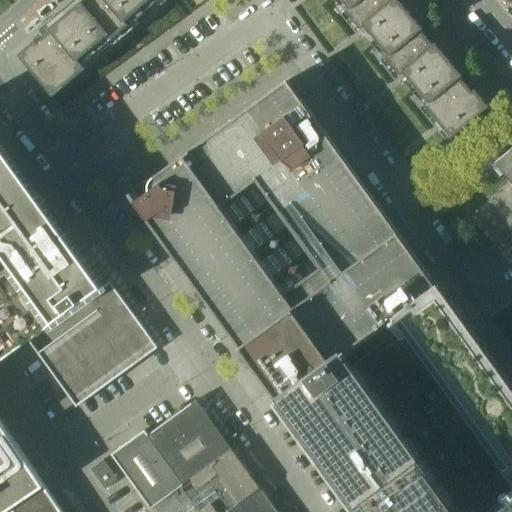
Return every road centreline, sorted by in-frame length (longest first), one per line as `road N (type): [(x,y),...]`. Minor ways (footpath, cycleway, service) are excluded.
road 1 (residential): [(473,288),(267,13),(63,161)]
road 2 (residential): [(104,511),(63,454),(198,354)]
road 3 (residential): [(198,354),(63,161)]
road 4 (residential): [(313,511),(198,354)]
